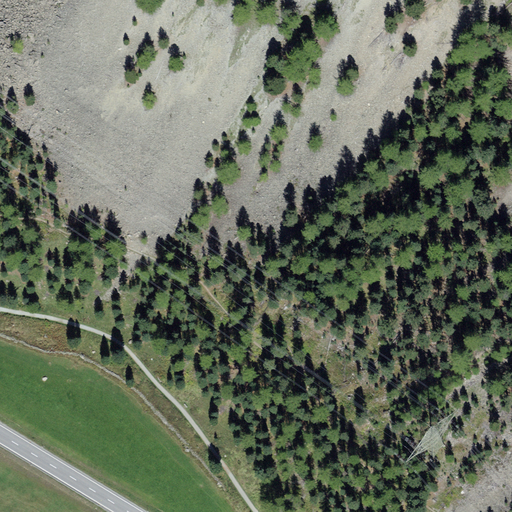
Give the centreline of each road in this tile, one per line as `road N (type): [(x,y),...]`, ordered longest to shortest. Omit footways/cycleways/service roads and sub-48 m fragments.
road 1 (track): [(0,308),(75,324),(126,348),(256,511)]
road 2 (primary): [(128,511),(0,434)]
